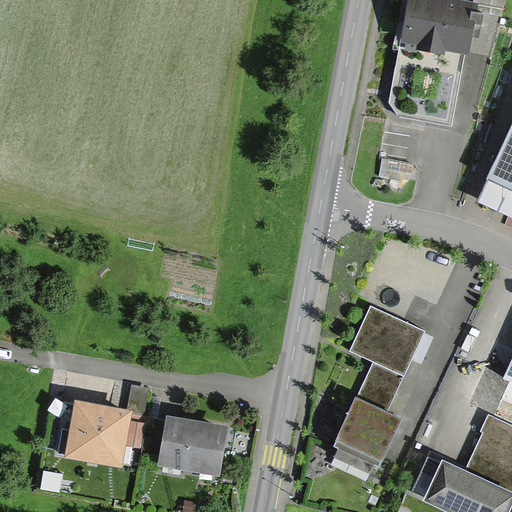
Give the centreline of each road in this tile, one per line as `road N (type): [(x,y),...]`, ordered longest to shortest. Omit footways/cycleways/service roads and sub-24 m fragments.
road 1 (residential): [(0,352),(285,395)]
road 2 (tertiary): [(360,0),(321,212)]
road 3 (residential): [(511,255),(431,225),(321,212)]
road 4 (tertiary): [(321,212),(285,395)]
